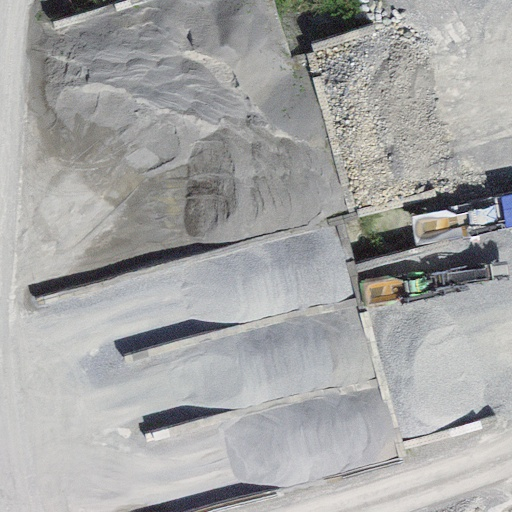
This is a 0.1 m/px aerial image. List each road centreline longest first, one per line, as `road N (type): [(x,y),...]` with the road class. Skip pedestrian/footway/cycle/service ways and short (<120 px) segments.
road 1 (track): [(0,189),(17,0)]
road 2 (track): [(21,511),(0,360)]
